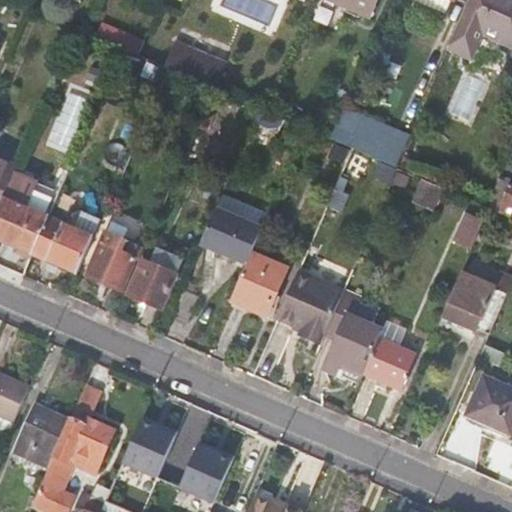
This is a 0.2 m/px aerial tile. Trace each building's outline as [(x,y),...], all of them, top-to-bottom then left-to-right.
[(377,0),(333,0),(370,16),(377,0)] [(511,0),(470,0),(450,46),(473,56),(483,33),(511,44),(511,0)] [(265,13),(263,2),(246,6),(249,16),(265,13)] [(146,40),(104,21),(97,36),(139,54),(146,40)] [(173,51),(146,40),(139,54),(170,67),(186,74),(197,50),(197,49),(177,41),(173,51)] [(226,63),(197,50),(186,74),(216,87),(219,79),(226,63)] [(230,84),(219,79),(216,87),(227,92),(230,84)] [(357,136),(365,118),(349,111),(341,129),(357,136)] [(357,136),(352,147),(398,167),(403,154),(412,135),(366,115),(365,118),(357,136)] [(331,133),(334,124),(321,118),(316,126),(331,133)] [(341,129),(335,126),(330,137),(336,140),(352,147),(357,136),(341,129)] [(352,147),(336,140),(327,160),(344,167),(352,147)] [(416,159),(403,154),(398,167),(410,172),(416,159)] [(0,204),(4,195),(18,163),(0,155),(0,204)] [(433,211),(443,188),(422,179),(412,202),(433,211)] [(511,183),(499,179),(490,207),(511,216),(511,183)] [(51,215),(4,195),(0,204),(0,236),(35,252),(51,215)] [(254,221),(218,205),(202,243),(238,259),(254,221)] [(454,238),(473,247),(483,223),(486,216),(467,208),(454,238)] [(70,224),(51,215),(35,252),(81,272),(105,217),(84,209),(76,210),(70,224)] [(122,289),(137,257),(141,258),(144,251),(145,248),(128,241),(104,231),(86,273),(122,289)] [(155,239),(150,237),(145,248),(144,251),(150,253),(155,239)] [(156,244),(149,261),(179,273),(186,256),(156,244)] [(288,266),(253,250),(232,300),(267,314),(288,266)] [(302,263),(298,273),(339,290),(347,271),(315,257),(311,267),(302,263)] [(163,307),(179,273),(149,261),(144,258),(129,292),(163,307)] [(493,284),(508,291),(511,280),(511,275),(499,270),(493,284)] [(479,329),(490,334),(509,292),(508,291),(493,284),(463,271),(444,314),(478,330),(479,329)] [(298,273),(279,316),(304,327),(303,329),(324,339),(327,332),(344,292),(339,290),(298,273)] [(199,295),(182,287),(171,314),(188,322),(199,295)] [(362,296),(346,288),(344,292),(327,332),(337,337),(324,368),(338,374),(342,367),(363,376),(366,371),(384,329),(354,316),(362,296)] [(408,327),(388,318),(384,329),(366,371),(380,378),(378,383),(388,387),(390,382),(402,388),(417,352),(400,345),(408,327)] [(492,361),(498,349),(486,344),(481,356),(492,361)] [(0,416),(16,424),(32,387),(0,373),(0,416)] [(468,414),(511,433),(511,432),(511,387),(485,375),(468,414)] [(104,390),(88,383),(73,419),(60,447),(52,467),(35,505),(52,511),(69,511),(77,495),(65,490),(77,465),(98,474),(118,429),(93,417),(104,390)] [(17,451),(52,467),(60,447),(73,419),(37,404),(17,451)] [(16,424),(0,416),(0,432),(10,437),(16,424)] [(144,420),(178,435),(180,431),(146,416),(144,420)] [(126,461),(160,476),(178,435),(144,420),(126,461)] [(201,445),(235,460),(237,456),(203,441),(201,445)] [(235,460),(201,445),(183,486),(217,501),(235,460)] [(100,483),(95,495),(94,495),(108,502),(114,488),(100,483)] [(84,504),(90,507),(94,495),(95,495),(89,492),(84,504)] [(133,511),(108,502),(94,495),(90,507),(87,511),(133,511)] [(276,503),(258,495),(250,511),(304,511),(305,510),(289,504),(287,508),(276,503)] [(278,499),(276,503),(287,508),(289,504),(278,499)]
